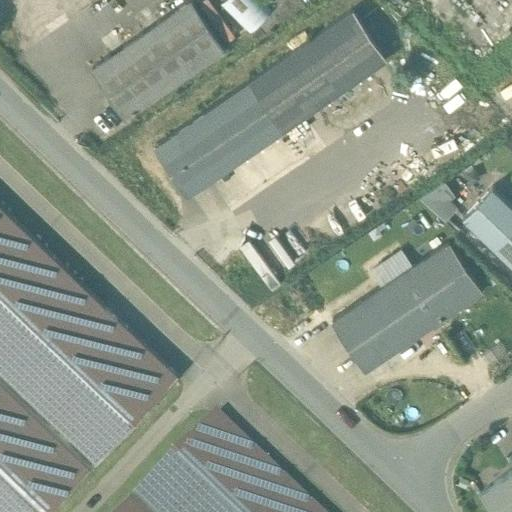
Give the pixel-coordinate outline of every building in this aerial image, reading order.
[(192,0),(188,0),(109,54),(143,104),(225,48),(192,0)] [(261,0),(223,0),(220,3),(248,31),(271,9),(261,0)] [(382,62),(342,3),(143,137),(183,196),(382,62)] [(109,54),(92,66),(126,116),(143,104),(109,54)] [(444,180),(420,196),(444,218),(455,206),(446,197),(452,193),(444,180)] [(511,244),(511,203),(492,185),(463,215),(503,254),(511,244)] [(48,511),(180,375),(0,202),(0,511),(48,511)] [(442,244),(326,320),(363,372),(483,296),(442,244)] [(511,244),(503,254),(511,262),(511,244)] [(323,511),(218,411),(120,511),(323,511)] [(511,511),(511,470),(480,492),(493,511),(511,511)]
